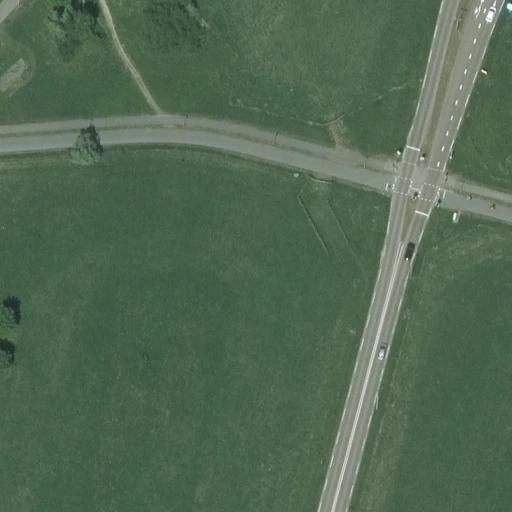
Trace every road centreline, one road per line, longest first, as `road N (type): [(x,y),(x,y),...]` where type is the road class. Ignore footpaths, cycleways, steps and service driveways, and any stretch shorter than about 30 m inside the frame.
road 1 (primary): [(396,261),(420,215),(487,0)]
road 2 (primary): [(453,0),(401,186),(396,261)]
road 3 (primary): [(331,511),(396,261)]
